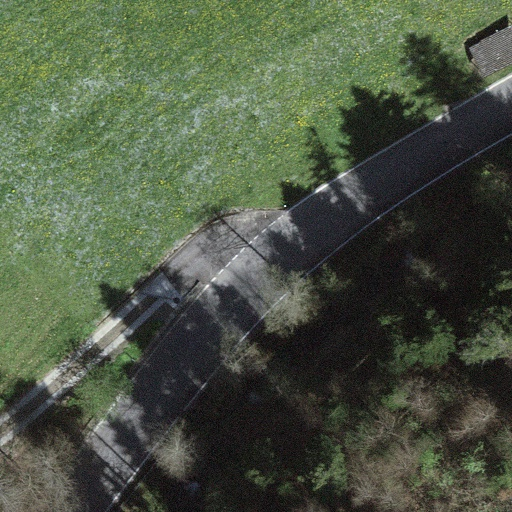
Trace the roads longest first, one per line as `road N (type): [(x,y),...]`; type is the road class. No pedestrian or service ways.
road 1 (tertiary): [(70,511),(218,321),(301,237),(511,105)]
road 2 (track): [(0,421),(126,315),(225,247),(301,237)]
